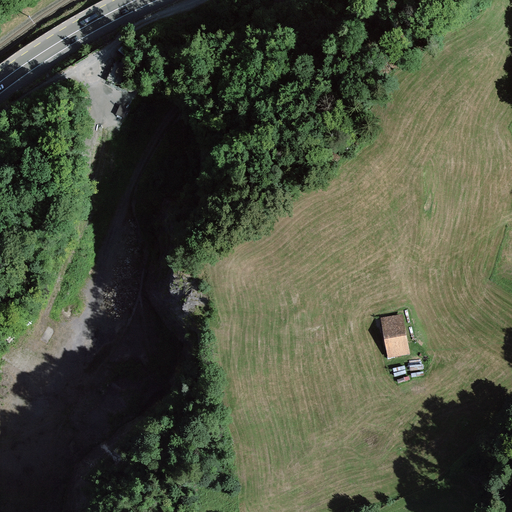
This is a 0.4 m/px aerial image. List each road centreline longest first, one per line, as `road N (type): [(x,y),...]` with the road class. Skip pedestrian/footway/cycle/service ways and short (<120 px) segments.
road 1 (track): [(99,56),(110,130),(97,196),(39,340)]
road 2 (primary): [(136,0),(0,82)]
